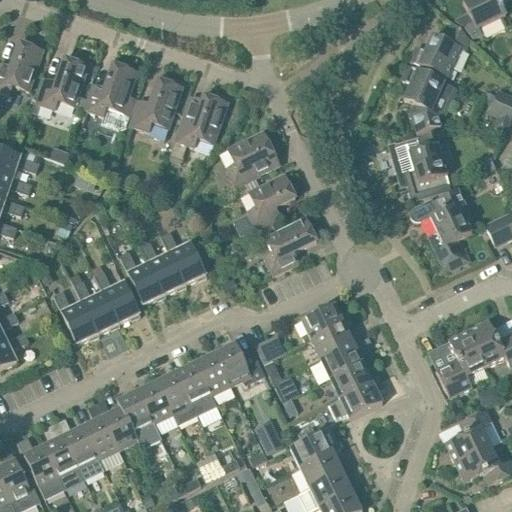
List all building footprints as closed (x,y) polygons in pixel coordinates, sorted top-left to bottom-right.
[(477,0),(463,7),(468,16),(454,23),(473,43),(482,38),(479,32),(507,19),(501,8),(511,3),(510,0),(477,0)] [(453,26),(444,44),(433,39),(426,55),(417,51),(410,66),(447,82),(460,52),(466,55),(471,43),(453,26)] [(1,67),(0,68),(0,95),(11,99),(14,90),(31,95),(44,54),(20,46),(12,71),(1,67)] [(76,111),(85,114),(89,103),(80,99),(90,70),(65,62),(57,87),(46,83),(37,108),(56,115),(59,106),(76,111)] [(94,89),(89,103),(85,114),(105,121),(102,128),(118,133),(127,130),(130,121),(131,121),(137,103),(130,100),(138,76),(114,67),(105,93),(94,89)] [(409,69),(402,84),(412,88),(405,104),(416,109),(412,117),(417,137),(441,130),(438,119),(439,117),(445,120),(458,91),(409,69)] [(150,138),(166,143),(170,133),(184,91),(159,83),(151,108),(140,105),(131,130),(150,136),(150,138)] [(511,97),(499,92),(493,105),(511,113),(511,97)] [(196,152),(199,143),(215,148),(229,107),(205,99),(203,104),(189,100),(183,119),(173,146),(174,146),(170,160),(182,164),(187,149),(196,152)] [(488,116),(498,120),(494,130),(507,136),(511,125),(511,122),(511,113),(493,105),(488,116)] [(394,146),(385,149),(395,180),(405,177),(408,190),(413,204),(452,193),(439,150),(447,148),(442,133),(418,140),(394,148),(394,146)] [(229,153),(236,169),(228,173),(237,192),(281,170),(275,157),(279,155),(272,141),(268,143),(265,136),(229,153)] [(0,177),(14,182),(18,171),(36,177),(40,167),(37,166),(40,160),(23,154),(21,160),(0,153),(0,177)] [(478,169),(483,179),(496,173),(491,162),(478,169)] [(33,189),(14,182),(0,177),(0,201),(7,204),(11,192),(29,199),(33,189)] [(233,224),(241,240),(257,232),(258,234),(282,223),(277,212),(297,202),(285,179),(250,196),(257,212),(233,224)] [(410,215),(410,217),(410,219),(410,221),(411,222),(412,224),(413,225),(415,225),(416,226),(418,226),(419,226),(431,220),(439,235),(429,240),(445,273),(451,271),(452,273),(470,264),(465,254),(463,255),(458,244),(472,237),(460,212),(465,209),(458,194),(433,205),(432,203),(413,212),(412,212),(411,214),(410,215)] [(108,203),(112,214),(120,210),(115,199),(108,203)] [(0,223),(3,214),(22,220),(25,211),(7,204),(0,201),(0,223)] [(511,213),(485,227),(496,250),(511,242),(511,213)] [(274,280),(299,267),(294,257),(318,245),(306,222),(266,241),(274,257),(265,261),(274,280)] [(62,223),(56,237),(67,242),(73,228),(62,223)] [(0,237),(13,242),(17,232),(0,226),(0,237)] [(197,232),(202,245),(214,240),(208,227),(197,232)] [(170,258),(185,290),(207,280),(191,248),(179,254),(171,236),(162,241),(170,258)] [(150,268),(165,300),(185,290),(170,258),(159,264),(150,246),(141,251),(150,268)] [(130,279),(144,310),(165,300),(150,268),(138,274),(130,256),(121,261),(130,279)] [(104,298),(119,329),(140,319),(125,287),(113,293),(104,275),(95,280),(104,298)] [(40,280),(45,290),(54,285),(49,276),(40,280)] [(227,300),(239,294),(234,283),(222,288),(227,300)] [(83,308),(99,339),(119,329),(104,298),(93,303),(84,285),(75,290),(83,308)] [(0,309),(9,305),(9,304),(5,296),(0,298),(0,309)] [(62,318),(78,349),(99,339),(83,308),(72,313),(63,296),(54,300),(63,318),(62,318)] [(345,329),(345,328),(352,325),(348,316),(341,320),(335,308),(302,324),(308,337),(303,340),(306,347),(312,344),(345,329)] [(15,317),(0,323),(0,349),(8,345),(2,334),(19,326),(15,317)] [(489,325),(468,335),(486,371),(506,361),(511,372),(511,371),(511,337),(499,344),(489,325)] [(345,329),(312,344),(321,364),(354,348),(362,344),(357,335),(350,339),(345,329)] [(450,401),(473,390),(468,380),(486,371),(468,335),(449,344),(458,364),(437,374),(450,401)] [(0,375),(18,366),(12,354),(29,346),(25,337),(8,345),(0,349),(0,375)] [(257,348),(265,367),(273,363),(287,356),(278,338),(257,348)] [(244,391),(266,380),(252,352),(241,357),(237,347),(215,358),(231,390),(242,385),(244,391)] [(354,348),(321,364),(331,383),(364,368),(354,348)] [(196,367),(212,400),(231,390),(215,358),(196,367)] [(280,377),(273,363),(265,367),(271,381),(274,387),(283,383),(280,377)] [(176,377),(192,409),(198,422),(218,412),(212,400),(196,367),(176,377)] [(340,403),(373,386),(364,368),(331,383),(340,403)] [(180,431),(198,422),(192,409),(176,377),(157,386),(173,419),(180,431)] [(291,379),(283,383),(274,387),(284,406),(292,402),(300,398),(291,379)] [(348,419),(350,423),(383,407),(378,395),(385,392),(381,383),(373,386),(340,403),(329,408),(337,425),(348,419)] [(137,396),(153,428),(154,428),(173,419),(157,386),(137,396)] [(499,401),(494,390),(487,392),(492,404),(499,401)] [(121,413),(138,445),(142,454),(162,444),(154,428),(153,428),(137,396),(118,405),(121,413)] [(298,416),(292,402),(284,406),(290,420),(298,416)] [(118,455),(138,445),(121,413),(111,417),(105,404),(96,409),(118,455)] [(99,464),(118,455),(96,409),(89,412),(95,426),(83,431),(99,464)] [(465,438),(446,447),(456,468),(492,450),(502,445),(487,414),(459,427),(465,438)] [(66,423),(57,428),(85,485),(104,475),(99,464),(83,431),(73,437),(66,423)] [(281,450),(269,425),(255,432),(267,457),(281,450)] [(44,450),(66,495),(85,485),(57,428),(50,431),(57,444),(44,450)] [(302,447),(291,452),(301,472),(333,456),(333,457),(341,453),(331,432),(317,439),(302,447)] [(313,432),(299,439),(302,447),(317,439),(313,432)] [(66,495),(44,450),(34,455),(28,442),(18,447),(41,493),(47,505),(66,495)] [(501,469),(492,450),(456,468),(465,488),(485,478),(490,489),(511,478),(511,465),(511,464),(501,469)] [(14,511),(31,511),(41,507),(33,492),(30,494),(9,451),(0,455),(0,460),(5,470),(0,472),(0,483),(12,507),(14,511)] [(264,456),(250,463),(254,471),(268,464),(264,456)] [(333,456),(301,472),(310,492),(343,476),(333,457),(333,456)] [(198,471),(207,489),(226,479),(222,470),(218,461),(198,471)] [(241,472),(237,463),(222,470),(226,479),(241,472)] [(242,486),(246,484),(252,496),(260,492),(250,472),(238,478),(242,486)] [(298,498),(305,511),(317,511),(319,511),(320,511),(352,495),(343,476),(310,492),(298,498)] [(187,498),(183,489),(175,493),(170,482),(158,488),(167,508),(187,498)] [(183,489),(187,498),(202,491),(197,482),(183,489)] [(0,511),(14,511),(0,483),(0,511)] [(252,496),(259,511),(268,511),(269,511),(260,492),(252,496)] [(360,511),(352,495),(320,511),(319,511),(360,511)] [(143,503),(147,511),(155,508),(151,499),(143,503)] [(188,511),(200,506),(197,499),(185,505),(188,511)]
